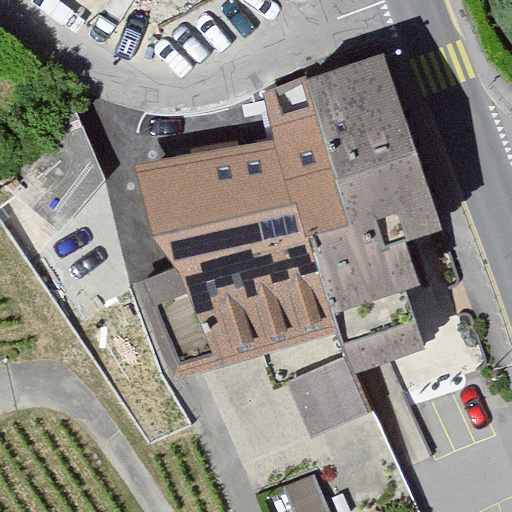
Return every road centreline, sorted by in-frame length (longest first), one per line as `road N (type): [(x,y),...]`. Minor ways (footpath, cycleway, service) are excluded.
road 1 (residential): [(369,0),(214,70),(130,76),(4,0)]
road 2 (secondary): [(421,0),(486,159)]
